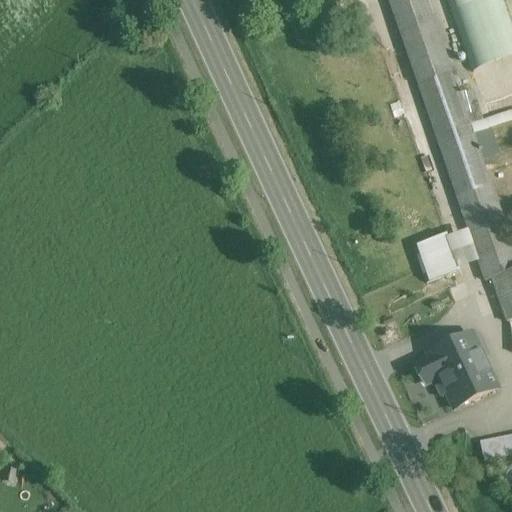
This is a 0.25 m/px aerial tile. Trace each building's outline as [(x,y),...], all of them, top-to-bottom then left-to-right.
[(452,73),(426,0),(388,0),(417,85),(452,73)] [(449,0),(469,73),(511,61),(511,36),(502,0),(449,0)] [(473,135),(452,73),(417,85),(457,198),(491,186),(482,159),(473,135)] [(491,129),(473,135),(482,159),(499,153),(491,129)] [(511,246),(491,186),(457,198),(486,282),(493,280),(511,273),(511,246)] [(457,272),(445,234),(413,245),(426,284),(457,272)] [(511,273),(493,280),(508,324),(511,322),(511,273)] [(463,284),(453,289),(458,302),(469,297),(463,284)] [(472,336),(429,357),(430,358),(419,363),(417,368),(424,384),(429,386),(440,381),(455,411),(498,390),(484,361),(489,359),(482,345),(478,347),(472,336)] [(511,437),(480,443),(485,463),(511,457),(511,437)]
